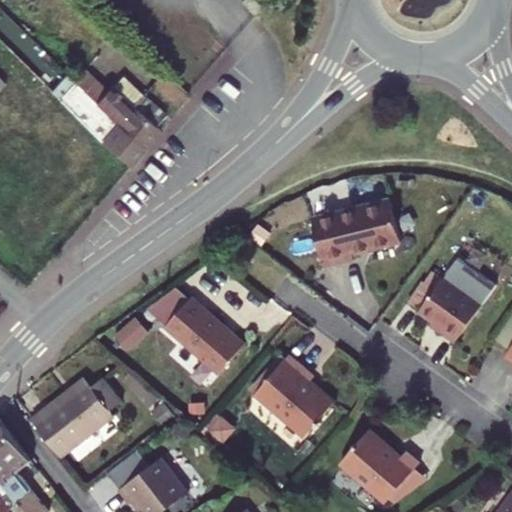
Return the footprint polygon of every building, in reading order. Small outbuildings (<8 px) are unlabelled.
[(256,16),(264,7),(257,0),(244,0),(242,3),(256,16)] [(159,129),(154,124),(112,86),(82,58),(66,75),(117,123),(143,148),(159,129)] [(163,114),(122,77),(112,86),(154,124),(163,114)] [(143,148),(117,123),(100,141),(128,166),(143,148)] [(416,247),(408,207),(330,224),(339,269),(371,262),(370,256),(416,247)] [(474,345),(500,307),(460,279),(437,313),(455,325),(468,334),(465,339),(474,345)] [(261,346),(205,298),(181,326),(237,374),(261,346)] [(139,312),(117,332),(132,348),(154,328),(139,312)] [(455,325),(452,330),(465,339),(468,334),(455,325)] [(328,387),(320,380),(326,373),(301,352),(269,390),(318,433),(348,398),(331,383),(328,387)] [(328,387),(331,383),(348,398),(351,395),(326,373),(320,380),(328,387)] [(94,380),(91,377),(53,404),(56,408),(94,380)] [(94,380),(56,408),(53,404),(38,415),(67,454),(120,414),(94,380)] [(3,412),(0,415),(0,469),(4,475),(33,511),(51,511),(56,508),(25,469),(38,459),(3,412)] [(418,453),(387,426),(358,459),(403,499),(407,495),(435,464),(438,460),(423,448),(418,453)] [(165,511),(193,492),(167,456),(124,487),(135,502),(140,498),(150,511),(165,511)] [(123,482),(137,467),(126,457),(112,472),(123,482)] [(422,492),(447,474),(435,464),(407,495),(415,500),(422,492)] [(0,506),(3,510),(11,501),(0,488),(0,506)]
